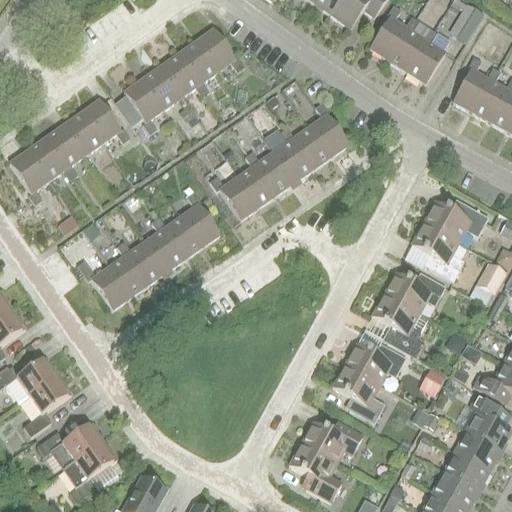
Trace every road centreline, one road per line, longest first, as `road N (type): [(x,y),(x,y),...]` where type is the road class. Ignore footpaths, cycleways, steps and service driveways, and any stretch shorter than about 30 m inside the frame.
road 1 (residential): [(98,366),(287,237),(355,269)]
road 2 (residential): [(235,489),(355,269)]
road 3 (residential): [(425,140),(225,0)]
road 4 (residential): [(0,57),(70,76),(170,0)]
road 5 (residential): [(235,489),(144,436),(98,366)]
road 6 (residential): [(98,366),(0,223)]
road 7 (residential): [(355,269),(425,140)]
